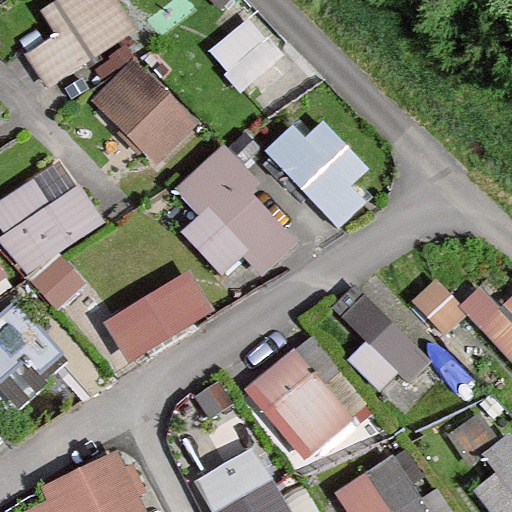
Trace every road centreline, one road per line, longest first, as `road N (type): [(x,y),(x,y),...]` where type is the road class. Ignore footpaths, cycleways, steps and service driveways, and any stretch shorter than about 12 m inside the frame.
road 1 (residential): [(129,398),(464,181)]
road 2 (residential): [(464,181),(277,0)]
road 3 (residential): [(0,484),(129,398)]
road 4 (residential): [(129,398),(184,511)]
